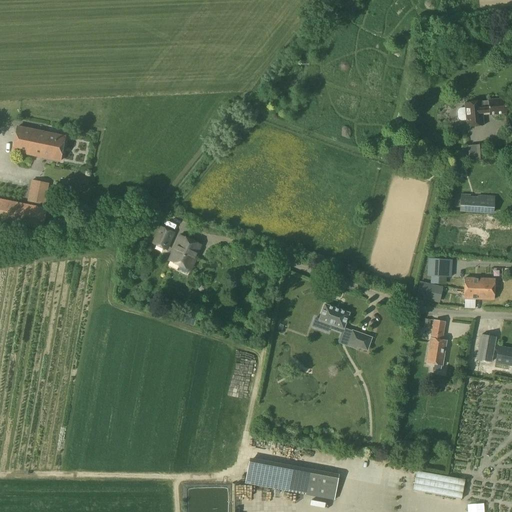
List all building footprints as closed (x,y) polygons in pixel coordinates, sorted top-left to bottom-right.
[(464,102),(464,108),(460,108),(458,109),(457,112),(457,118),(459,120),(461,121),(466,120),(466,128),(484,126),(482,114),(489,113),(489,115),(506,114),(505,99),(481,101),(464,102)] [(66,136),(17,126),(12,152),(60,162),(66,136)] [(474,145),(475,160),(485,160),(484,145),(474,145)] [(28,201),(27,204),(0,198),(0,222),(43,230),(47,208),(38,206),(38,203),(45,205),(49,184),(31,180),(27,201),(28,201)] [(470,197),(470,195),(460,194),(459,212),(493,214),(495,196),(478,195),(477,197),(470,197)] [(175,234),(159,227),(151,244),(167,251),(175,234)] [(443,232),(443,229),(440,228),(439,252),(483,255),(484,231),(474,231),(474,234),(443,232)] [(169,260),(190,270),(196,258),(195,257),(200,246),(180,237),(169,260)] [(461,268),(462,261),(428,259),(427,275),(454,278),(455,268),(461,268)] [(474,289),(494,290),(494,279),(464,278),(464,289),(474,290),(474,289)] [(421,282),(420,298),(444,301),(445,284),(421,282)] [(474,290),(464,289),(463,298),(493,300),(494,290),(474,289),(474,290)] [(349,313),(325,304),(319,320),(343,329),(349,313)] [(433,320),(429,344),(426,363),(433,364),(432,371),(441,372),(442,365),(446,341),(441,340),(444,322),(433,320)] [(348,344),(367,351),(372,338),(353,331),(348,344)] [(476,359),(492,362),(496,337),(480,334),(476,359)] [(511,349),(498,347),(495,363),(511,366),(511,349)] [(420,444),(404,441),(402,451),(419,454),(420,444)] [(339,475),(250,458),(245,484),(334,501),(339,475)] [(465,480),(417,472),(413,491),(462,499),(465,480)]
